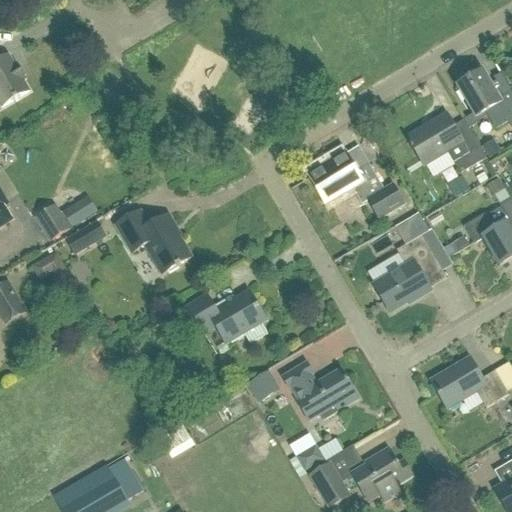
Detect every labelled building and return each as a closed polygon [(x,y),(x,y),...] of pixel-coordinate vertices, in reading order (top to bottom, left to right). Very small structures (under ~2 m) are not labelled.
[(0,62),(0,106),(2,110),(30,93),(24,83),(26,82),(17,66),(15,68),(8,57),(0,62)] [(511,121),(511,92),(507,84),(493,92),(483,74),(458,88),(477,120),(492,111),(502,128),(511,121)] [(456,133),(447,117),(408,140),(425,168),(448,154),(455,165),(461,175),(487,160),(467,126),(456,133)] [(311,181),(308,183),(317,198),(320,196),(327,207),(354,191),(363,206),(369,202),(380,222),(405,207),(394,187),(385,192),(370,167),(358,174),(347,155),(343,157),(309,177),(311,181)] [(0,230),(14,222),(5,209),(10,206),(0,190),(0,230)] [(72,229),(95,215),(86,200),(63,214),(72,229)] [(485,217),(464,229),(475,246),(483,241),(500,269),(511,261),(511,234),(508,228),(511,226),(511,202),(511,201),(501,207),(502,210),(486,219),(485,217)] [(50,244),(71,230),(56,207),(35,221),(50,244)] [(149,229),(140,214),(116,229),(132,256),(145,248),(162,277),(191,260),(167,218),(149,229)] [(417,238),(428,232),(419,217),(408,223),(417,238)] [(75,258),(107,240),(98,224),(66,242),(75,258)] [(390,315),(430,292),(418,272),(436,261),(422,238),(397,253),(407,269),(374,288),(390,315)] [(458,252),(469,246),(464,239),(454,245),(458,252)] [(41,280),(58,271),(51,257),(33,266),(41,280)] [(58,285),(68,280),(63,269),(53,275),(58,285)] [(0,314),(6,326),(25,315),(7,285),(0,289),(0,314)] [(264,325),(257,313),(259,312),(249,295),(217,314),(208,298),(184,312),(200,339),(216,330),(226,348),(244,337),(250,347),(267,337),(261,327),(264,325)] [(483,383),(470,362),(431,385),(447,412),(477,394),(487,411),(509,398),(496,375),(483,383)] [(324,424),(338,416),(337,414),(342,411),(342,412),(353,406),(352,405),(358,402),(355,397),(356,397),(341,372),(322,383),(323,383),(316,387),(311,379),(313,378),(308,367),(307,366),(283,379),(310,425),(321,418),(324,424)] [(263,403),(280,393),(268,373),(251,383),(263,403)] [(511,403),(503,410),(511,421),(511,403)] [(305,473),(325,462),(316,447),(297,459),(305,473)] [(397,467),(388,451),(366,465),(367,467),(351,476),(368,505),(380,498),(385,505),(401,496),(396,489),(413,479),(404,463),(397,467)] [(329,511),(351,498),(331,465),(309,478),(329,511)] [(115,484),(107,470),(106,469),(54,499),(61,511),(124,511),(130,509),(127,504),(143,494),(132,474),(115,484)] [(511,511),(511,483),(496,493),(506,511),(511,511)]
